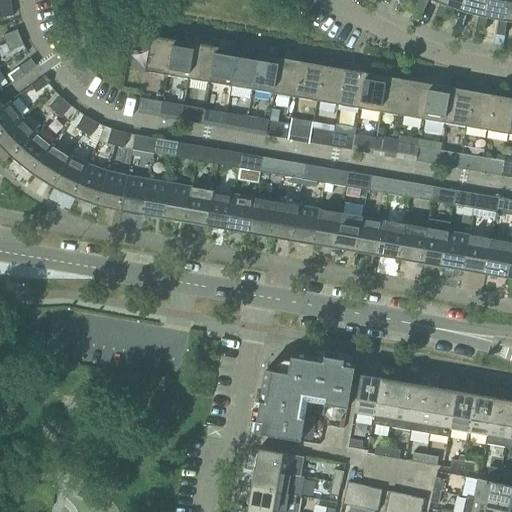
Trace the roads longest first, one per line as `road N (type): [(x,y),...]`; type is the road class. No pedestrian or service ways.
road 1 (residential): [(511,187),(116,120),(65,81),(35,38),(23,0)]
road 2 (tertiary): [(258,294),(0,251)]
road 3 (residential): [(203,511),(212,454),(237,438),(253,326)]
road 4 (tertiary): [(451,332),(258,294)]
road 5 (residential): [(511,69),(390,34),(336,0)]
